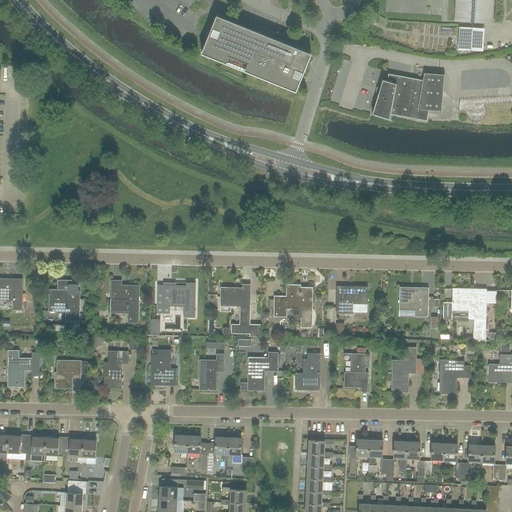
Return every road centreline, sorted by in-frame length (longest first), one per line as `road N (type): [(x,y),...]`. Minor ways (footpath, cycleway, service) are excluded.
road 1 (secondary): [(493,193),(329,177),(217,143),(123,92),(17,0)]
road 2 (residential): [(511,269),(0,255)]
road 3 (unclassified): [(511,416),(153,412)]
road 4 (unclassified): [(132,411),(0,408)]
